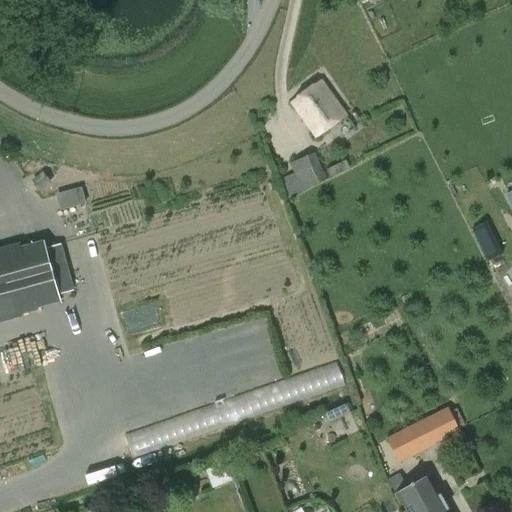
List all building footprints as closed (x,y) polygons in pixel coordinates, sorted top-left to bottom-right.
[(346,116),(321,81),(291,102),(317,138),(346,116)] [(326,179),(314,153),(289,164),(293,173),(280,179),(288,197),(326,179)] [(38,191),(39,191),(49,182),(43,174),(32,183),(38,191)] [(66,207),(88,200),(83,185),(61,193),(66,207)] [(0,252),(0,322),(58,307),(55,295),(73,291),(62,245),(44,249),(42,242),(0,252)] [(91,335),(79,339),(95,392),(107,388),(91,335)] [(26,342),(0,349),(0,376),(51,362),(48,350),(30,355),(26,342)] [(328,424),(350,414),(346,405),(324,415),(328,424)] [(398,463),(458,433),(446,408),(386,438),(398,463)] [(227,462),(205,471),(213,489),(235,480),(227,462)] [(401,473),(387,481),(395,494),(394,495),(404,511),(450,511),(430,475),(408,487),(401,473)]
